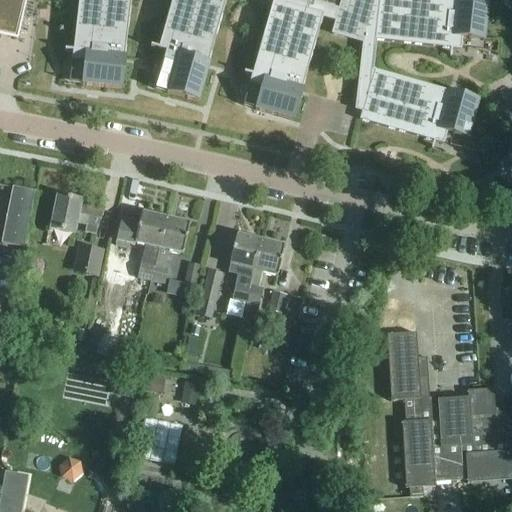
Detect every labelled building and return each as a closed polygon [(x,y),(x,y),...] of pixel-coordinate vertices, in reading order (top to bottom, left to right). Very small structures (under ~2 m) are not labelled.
[(0,0),(0,32),(18,36),(26,0),(78,0),(78,3),(69,85),(121,92),(123,81),(126,58),(124,58),(130,0),(172,0),(158,52),(160,52),(165,54),(154,91),(199,104),(209,65),(208,64),(218,28),(225,0),(252,0),(272,5),(271,7),(262,40),(243,109),(294,124),(304,91),(302,90),(321,20),(334,23),(331,36),(362,45),(354,112),(361,114),(359,121),(443,145),(446,133),(468,140),(480,100),(447,91),(446,92),(372,72),(376,41),(461,51),(462,40),(485,43),(489,1),(480,0),(0,0)] [(0,187),(0,188),(12,191),(1,245),(23,250),(34,194),(0,187)] [(80,203),(57,199),(50,232),(73,237),(76,225),(87,227),(85,234),(94,235),(95,231),(96,231),(100,213),(79,209),(80,203)] [(165,222),(140,216),(138,226),(118,221),(113,245),(132,249),(133,247),(143,249),(135,284),(150,287),(165,222)] [(165,222),(150,287),(163,290),(168,272),(164,271),(168,255),(182,258),(189,227),(165,222)] [(260,244),(235,238),(228,268),(241,271),(240,279),(236,278),(230,305),(244,308),(260,244)] [(260,244),(244,308),(257,312),(262,293),(258,292),(262,276),(276,280),(284,250),(260,244)] [(78,248),(75,265),(87,267),(86,271),(98,274),(102,253),(78,248)] [(183,285),(196,288),(201,268),(187,265),(183,285)] [(211,321),(222,275),(207,272),(196,318),(211,321)] [(187,300),(190,287),(182,285),(179,298),(187,300)] [(268,313),(281,316),(286,297),(272,294),(268,313)] [(244,308),(242,316),(255,320),(257,312),(244,308)] [(10,320),(9,332),(20,333),(21,321),(10,320)] [(190,329),(188,338),(195,339),(197,331),(190,329)] [(415,336),(386,338),(390,403),(403,403),(404,425),(401,425),(405,491),(408,490),(409,500),(423,499),(422,489),(434,489),(434,484),(466,482),(466,485),(511,482),(511,409),(502,410),(503,417),(495,417),(493,391),(467,393),(467,400),(436,402),(435,400),(429,400),(426,360),(417,361),(415,336)] [(180,372),(227,381),(229,372),(197,366),(198,359),(183,356),(180,372)] [(161,397),(164,382),(145,379),(142,393),(161,397)] [(195,409),(199,388),(184,385),(180,406),(195,409)] [(143,420),(135,460),(173,468),(181,428),(143,420)] [(65,458),(63,477),(82,478),(84,460),(65,458)]
